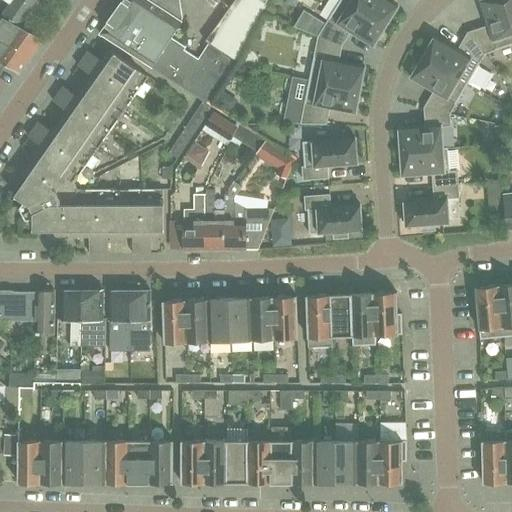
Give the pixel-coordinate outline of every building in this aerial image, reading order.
[(4,0),(8,3),(0,14),(0,17),(3,20),(16,27),(34,0),(4,0)] [(267,5),(265,4),(259,0),(234,0),(206,40),(210,42),(199,59),(184,49),(186,47),(171,37),(172,36),(181,22),(172,17),(177,10),(176,4),(180,3),(179,0),(123,0),(123,1),(108,22),(105,25),(105,26),(100,34),(105,38),(153,68),(210,102),(237,61),(267,5)] [(304,12),(295,27),(318,36),(342,45),(351,32),(373,46),(386,25),(345,0),(340,0),(325,25),(304,12)] [(398,5),(394,3),(389,0),(345,0),(386,25),(398,5)] [(488,25),(468,32),(485,53),(511,44),(511,23),(504,0),(479,0),(488,25)] [(0,43),(27,58),(40,40),(16,27),(3,20),(0,17),(0,43)] [(435,36),(423,57),(468,83),(480,90),(490,72),(478,65),(485,53),(468,32),(457,50),(457,49),(435,36)] [(342,45),(318,36),(309,79),(360,89),(365,66),(339,61),(342,45)] [(0,62),(17,72),(27,58),(0,43),(0,62)] [(33,214),(33,219),(33,231),(55,231),(55,235),(90,235),(90,253),(96,253),(96,254),(102,254),(102,253),(108,253),(108,235),(133,235),(133,253),(139,253),(139,254),(145,254),(145,253),(151,253),(151,235),(164,235),(164,189),(78,189),(75,182),(149,76),(117,55),(111,50),(103,61),(88,50),(85,55),(84,55),(81,60),(78,65),(93,75),(78,96),(63,86),(60,91),(59,90),(56,95),(57,95),(53,100),(68,111),(53,131),(39,121),(35,126),(34,126),(31,130),(32,131),(28,136),(43,146),(23,175),(27,177),(15,195),(28,205),(27,206),(31,214),(33,214)] [(434,91),(424,107),(450,113),(468,83),(423,57),(411,77),(434,91)] [(356,113),(360,89),(309,79),(301,123),(327,124),(330,108),(356,113)] [(215,102),(231,112),(238,100),(223,90),(215,102)] [(203,101),(169,152),(178,158),(211,107),(203,101)] [(399,128),(401,151),(443,148),(442,126),(451,126),(450,113),(424,107),(425,126),(399,128)] [(170,128),(178,115),(170,110),(162,123),(170,128)] [(206,124),(229,139),(237,126),(214,111),(206,124)] [(258,151),(268,139),(240,121),(231,141),(240,145),(242,141),(258,151)] [(302,166),(303,180),(329,178),(328,165),(358,163),(356,138),(303,141),(305,166),(302,166)] [(296,160),(297,158),(268,139),(258,151),(256,153),(276,165),(277,170),(276,174),(287,178),(295,159),(296,160)] [(432,173),(433,185),(459,184),(458,170),(450,171),(448,147),(443,148),(401,151),(402,175),(432,173)] [(171,166),(163,166),(162,178),(170,179),(171,166)] [(224,220),(224,249),(258,249),(259,248),(275,209),(245,209),(245,219),(235,219),(235,199),(235,196),(242,187),(234,181),(229,189),(228,195),(225,194),(225,209),(224,220)] [(500,182),(488,183),(489,196),(501,195),(500,182)] [(459,184),(433,185),(434,198),(404,200),(406,226),(421,225),(421,231),(435,230),(435,224),(449,223),(448,198),(460,197),(459,184)] [(206,195),(205,195),(204,250),(224,249),(224,220),(225,209),(214,209),(214,190),(206,190),(206,195)] [(511,226),(511,192),(503,193),(507,227),(511,226)] [(308,209),(310,234),(334,232),(334,238),(348,237),(348,231),(362,230),(360,204),(331,206),(330,194),(304,196),(305,209),(308,209)] [(184,249),(184,250),(204,250),(205,195),(196,195),(195,195),(195,210),(184,210),(184,220),(184,249)] [(291,234),(272,235),(273,247),(292,245),(291,234)] [(511,283),(503,284),(499,285),(504,336),(511,335),(511,283)] [(504,336),(499,285),(475,287),(480,339),(504,336)] [(0,320),(36,321),(35,329),(35,345),(34,359),(39,359),(39,354),(44,355),(45,333),(53,333),(55,290),(37,290),(37,292),(29,292),(27,297),(16,291),(13,290),(11,290),(0,289),(0,320)] [(62,298),(63,319),(71,319),(72,345),(82,345),(83,290),(62,290),(62,298)] [(83,290),(82,345),(93,345),(105,345),(105,318),(103,318),(103,298),(103,290),(83,290)] [(110,318),(110,350),(150,350),(151,334),(150,318),(150,300),(150,296),(150,290),(130,290),(110,290),(110,296),(110,318)] [(354,345),(375,344),(373,292),(352,293),(354,345)] [(397,292),(373,292),(375,344),(376,344),(376,335),(402,334),(402,313),(398,313),(397,292)] [(330,294),(332,336),(352,336),(353,345),(354,345),(352,293),(330,294)] [(332,346),(332,336),(330,294),(306,295),(308,337),(309,346),(332,346)] [(298,338),(297,295),(273,296),(274,339),(298,338)] [(251,297),(253,339),(274,339),(273,296),(251,297)] [(251,297),(244,297),(230,298),(231,340),(253,339),(251,297)] [(231,340),(230,298),(208,299),(210,341),(231,340)] [(187,342),(185,299),(163,300),(164,343),(187,342)] [(208,299),(185,299),(187,342),(210,341),(208,299)] [(81,371),(81,382),(102,382),(102,370),(81,370),(81,371)] [(81,382),(81,371),(58,371),(58,381),(81,382)] [(118,371),(118,382),(129,382),(129,371),(118,371)] [(508,379),(508,371),(496,372),(496,380),(508,379)] [(9,385),(33,386),(34,379),(23,379),(23,374),(11,374),(11,373),(10,373),(9,385)] [(176,382),(188,382),(188,374),(176,374),(176,382)] [(201,374),(188,374),(188,382),(200,382),(201,374)] [(233,382),(233,374),(221,374),(221,382),(233,382)] [(245,374),(233,374),(233,382),(245,382),(245,374)] [(264,382),(276,383),(276,374),(264,374),(264,382)] [(288,375),(276,374),(276,383),(288,383),(288,375)] [(333,383),(333,375),(321,375),(321,383),(333,383)] [(345,375),(333,375),(333,383),(345,383),(345,375)] [(376,383),(376,375),(364,375),(364,383),(376,383)] [(388,375),(376,375),(376,383),(388,383),(388,375)] [(0,399),(5,400),(4,413),(19,413),(20,386),(6,386),(0,385),(0,399)] [(492,396),(504,395),(504,387),(492,388),(492,396)] [(33,388),(21,388),(21,396),(33,396),(33,388)] [(51,390),(51,398),(64,398),(64,390),(51,390)] [(64,398),(76,398),(76,390),(64,390),(64,398)] [(107,390),(95,390),(95,398),(107,398),(107,390)] [(107,398),(119,398),(119,390),(107,390),(107,398)] [(150,390),(138,390),(138,398),(150,398),(150,390)] [(150,398),(162,398),(162,390),(150,390),(150,398)] [(205,398),(205,390),(193,390),(193,398),(205,398)] [(205,390),(205,398),(217,398),(217,390),(205,390)] [(236,398),(248,399),(248,390),(236,390),(236,398)] [(248,390),(248,399),(260,399),(260,391),(248,390)] [(293,408),(293,399),(293,391),(281,390),(281,408),(293,408)] [(305,399),(305,390),(293,391),(293,399),(305,399)] [(336,399),(336,391),(324,391),(324,399),(336,399)] [(336,391),(336,399),(348,399),(348,391),(336,391)] [(367,399),(379,399),(379,391),(367,391),(367,399)] [(391,391),(379,391),(379,399),(391,399),(391,391)] [(248,440),(248,482),(257,482),(271,482),(271,440),(271,438),(271,432),(248,432),(248,440)] [(18,454),(18,440),(18,435),(5,434),(4,454),(18,454)] [(271,440),(271,482),(273,482),(286,482),(293,482),(293,440),(293,438),(271,438),(271,440)] [(483,474),(483,483),(507,482),(506,439),(482,440),(483,474)] [(40,482),(40,440),(18,440),(18,482),(40,482)] [(63,482),(63,440),(40,440),(40,482),(63,482)] [(63,482),(85,482),(85,440),(63,440),(63,482)] [(85,482),(107,482),(107,440),(85,440),(85,482)] [(107,482),(129,482),(129,440),(107,440),(107,482)] [(129,482),(151,482),(151,440),(129,440),(129,482)] [(151,482),(172,482),(174,482),(174,440),(151,440),(151,482)] [(205,482),(205,440),(181,440),(181,482),(205,482)] [(227,482),(227,440),(205,440),(205,482),(227,482)] [(248,440),(227,440),(227,482),(248,482),(248,440)] [(314,482),(314,440),(293,440),(293,482),(314,482)] [(336,482),(336,440),(314,440),(314,482),(336,482)] [(336,440),(336,482),(350,482),(358,482),(358,440),(336,440)] [(379,440),(358,440),(358,482),(379,482),(379,440)] [(407,461),(407,440),(379,440),(379,482),(403,482),(403,461),(407,461)]
